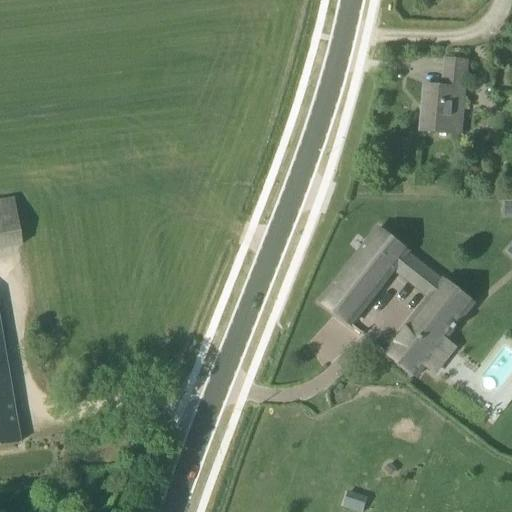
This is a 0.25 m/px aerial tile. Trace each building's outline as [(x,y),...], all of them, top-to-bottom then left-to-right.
[(461,136),(467,62),(445,60),(442,88),(424,86),(420,132),(461,136)] [(0,250),(22,246),(13,199),(0,200),(0,250)] [(351,327),(410,254),(378,230),(321,303),(351,327)] [(443,281),(386,354),(416,378),(473,305),(443,281)] [(0,447),(18,444),(0,338),(0,447)] [(361,511),(365,500),(348,494),(344,505),(361,511)]
